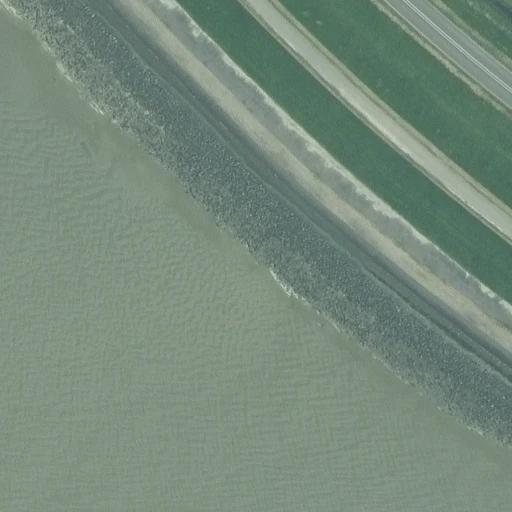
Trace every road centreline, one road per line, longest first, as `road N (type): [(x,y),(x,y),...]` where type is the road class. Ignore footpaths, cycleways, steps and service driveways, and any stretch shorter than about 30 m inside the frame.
road 1 (unclassified): [(511,228),(254,0)]
road 2 (trunk): [(511,94),(403,0)]
